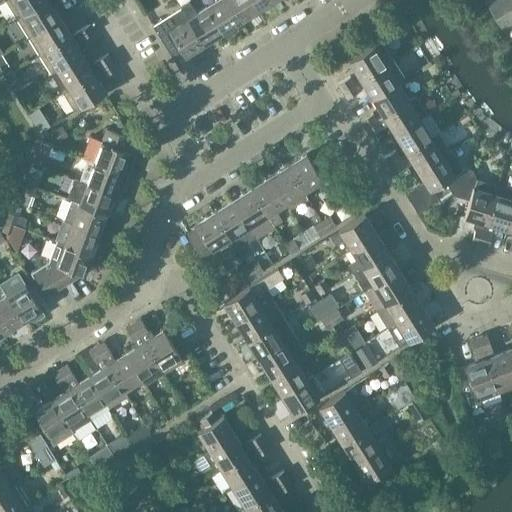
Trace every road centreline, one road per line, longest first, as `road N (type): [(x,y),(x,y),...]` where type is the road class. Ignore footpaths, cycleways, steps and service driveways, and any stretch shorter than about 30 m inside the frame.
road 1 (residential): [(317,494),(155,243)]
road 2 (residential): [(0,376),(107,313),(134,285),(155,243)]
road 3 (residential): [(418,244),(333,99)]
road 4 (residential): [(201,178),(333,99)]
road 5 (residential): [(166,118),(297,39)]
road 6 (residential): [(166,118),(91,0)]
